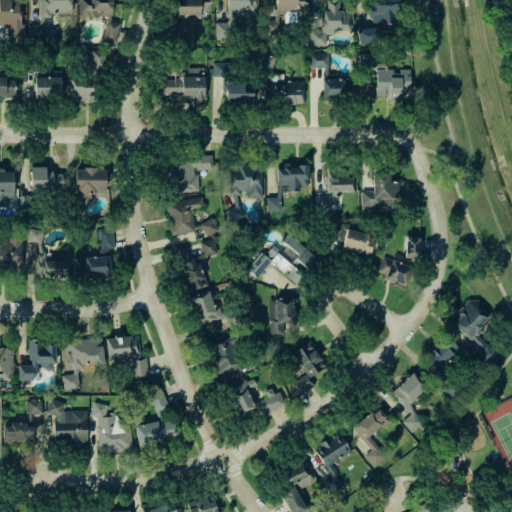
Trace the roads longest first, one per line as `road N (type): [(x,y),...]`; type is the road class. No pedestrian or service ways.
road 1 (residential): [(42,482),(134,476),(233,452),(334,397),(389,351),(415,322),(434,258),(418,168),(398,140)]
road 2 (residential): [(267,511),(205,414),(148,251),(136,133),(157,0)]
road 3 (residential): [(0,133),(398,140)]
road 4 (residential): [(406,332),(345,293),(320,303),(326,325),(363,373)]
road 5 (residential): [(159,292),(93,307),(0,307)]
